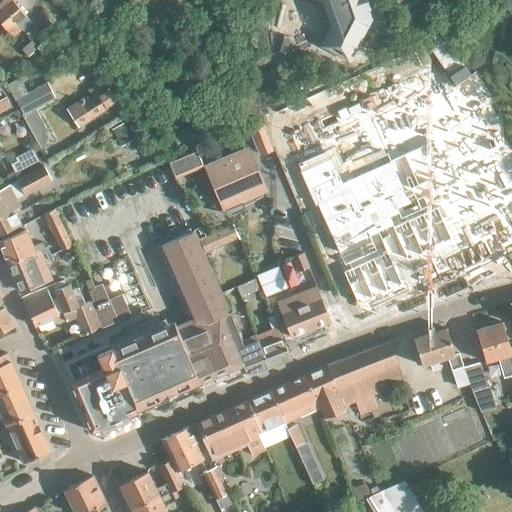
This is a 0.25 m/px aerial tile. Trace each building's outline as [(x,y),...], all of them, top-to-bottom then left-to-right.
[(3,0),(0,3),(0,4),(21,29),(30,22),(11,0),(7,4),(3,0)] [(324,0),(329,2),(335,20),(325,45),(365,61),(383,17),(375,0),(324,0)] [(0,23),(12,37),(21,29),(0,4),(0,23)] [(47,37),(36,47),(40,51),(44,57),(47,55),(52,61),(65,48),(55,38),(52,41),(47,37)] [(36,59),(24,66),(30,77),(42,69),(36,59)] [(19,77),(7,84),(16,100),(19,108),(39,143),(41,147),(53,140),(36,109),(55,99),(46,84),(28,94),(19,77)] [(82,99),(66,109),(77,127),(117,101),(103,80),(88,90),(93,97),(87,101),(84,103),(82,99)] [(318,167),(300,174),(316,210),(319,208),(346,269),(350,268),(352,273),(345,276),(359,309),(404,289),(392,262),(405,256),(408,264),(453,245),(446,230),(511,201),(511,179),(497,145),(506,141),(504,121),(489,81),(462,95),(456,98),(448,83),(406,103),(407,105),(373,121),(392,162),(350,182),(347,175),(339,178),(332,161),(318,167)] [(5,97),(0,99),(0,112),(11,106),(5,97)] [(260,118),(246,124),(259,154),(272,148),(260,118)] [(193,124),(169,133),(174,146),(198,138),(193,124)] [(194,147),(167,158),(175,178),(203,166),(194,147)] [(245,150),(208,166),(224,204),(262,188),(245,150)] [(17,180),(0,189),(0,234),(21,223),(13,210),(20,206),(16,199),(51,180),(43,165),(16,180),(17,180)] [(54,208),(43,214),(62,249),(72,244),(54,208)] [(232,226),(198,241),(202,253),(237,238),(232,226)] [(31,228),(0,240),(0,245),(7,263),(40,250),(31,228)] [(69,359),(63,362),(72,380),(69,381),(92,431),(139,410),(139,409),(138,407),(197,381),(198,384),(207,380),(240,367),(219,317),(228,313),(202,253),(198,241),(193,231),(161,245),(193,318),(181,323),(177,325),(168,324),(127,342),(125,336),(107,343),(69,359)] [(40,250),(7,263),(18,290),(22,292),(52,280),(40,250)] [(303,251),(291,256),(297,271),(309,266),(303,251)] [(78,305),(62,312),(66,320),(77,316),(80,322),(86,333),(118,320),(102,282),(93,285),(90,278),(84,280),(88,289),(92,299),(89,301),(78,305)] [(46,287),(22,297),(34,324),(58,313),(62,311),(62,312),(78,305),(69,284),(66,285),(64,279),(51,285),(46,287)] [(316,286),(276,302),(290,338),(330,322),(316,286)] [(0,333),(14,327),(4,307),(0,308),(0,333)] [(228,313),(219,317),(240,367),(244,377),(248,376),(267,368),(255,336),(254,336),(254,335),(241,340),(229,312),(227,312),(228,313)] [(270,329),(255,336),(267,368),(290,359),(277,327),(271,315),(265,318),(270,329)] [(504,376),(511,373),(511,356),(502,322),(475,330),(485,362),(498,358),(504,376)] [(446,328),(413,339),(422,365),(430,363),(432,371),(441,368),(438,360),(447,357),(452,369),(457,387),(469,383),(463,367),(463,366),(459,352),(454,353),(446,328)] [(377,408),(372,394),(405,382),(391,342),(327,365),(343,404),(355,400),(360,415),(377,408)] [(0,392),(20,384),(6,352),(0,355),(0,392)] [(480,362),(463,367),(469,383),(481,411),(496,407),(489,386),(487,386),(480,362)] [(304,374),(318,407),(323,418),(345,410),(343,404),(327,365),(304,374)] [(318,407),(304,374),(270,390),(284,420),(285,422),(318,407)] [(0,392),(0,412),(6,425),(33,413),(20,384),(0,392)] [(247,400),(261,431),(284,420),(270,390),(247,400)] [(261,431),(247,400),(222,411),(222,412),(196,423),(213,459),(247,444),(252,455),(265,449),(258,433),(261,431)] [(50,451),(33,413),(6,425),(23,463),(50,451)] [(287,428),(295,446),(306,442),(297,423),(287,428)] [(171,459),(176,471),(203,458),(188,426),(160,439),(170,459),(171,459)] [(170,492),(183,485),(176,471),(171,459),(170,459),(157,465),(165,482),(155,487),(147,471),(119,484),(131,508),(158,494),(159,496),(169,491),(170,492)] [(215,497),(228,491),(216,466),(204,471),(215,497)] [(63,490),(74,511),(81,511),(105,501),(92,475),(63,490)] [(423,511),(403,480),(380,491),(393,511),(423,511)] [(158,494),(131,508),(132,511),(167,511),(164,504),(175,499),(171,492),(183,485),(170,492),(169,491),(159,496),(158,494)] [(109,511),(105,501),(81,511),(109,511)]
